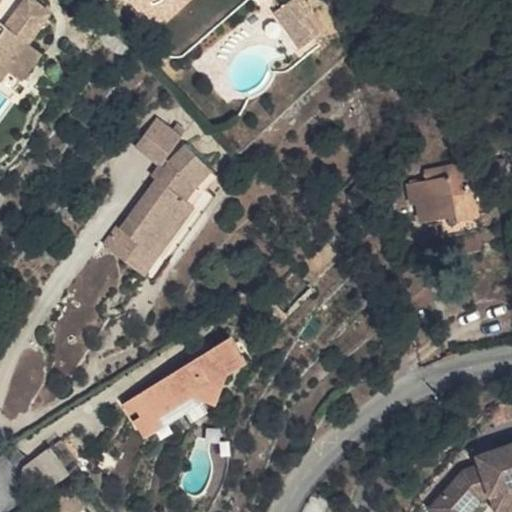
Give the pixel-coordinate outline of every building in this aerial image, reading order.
[(122,0),(158,38),(175,20),(165,9),(175,0),(122,0)] [(213,0),(175,0),(165,9),(175,20),(158,38),(165,46),(213,0)] [(341,34),(310,3),(288,23),(318,55),(341,34)] [(0,39),(5,43),(31,9),(24,4),(3,34),(0,36),(0,39)] [(0,18),(6,10),(0,5),(0,88),(4,91),(13,80),(32,53),(52,25),(31,9),(5,43),(0,39),(0,36),(3,33),(0,30),(0,18)] [(45,64),(32,53),(13,80),(27,90),(45,64)] [(167,161),(184,136),(158,118),(138,147),(164,165),(167,161)] [(187,199),(212,171),(188,146),(170,164),(157,179),(121,228),(157,255),(195,206),(187,199)] [(157,179),(170,164),(167,161),(164,165),(153,175),(157,179)] [(451,173),(410,182),(414,198),(423,196),(427,216),(461,208),(463,216),(483,212),(473,163),(450,168),(451,173)] [(157,255),(121,228),(117,225),(102,243),(155,280),(216,198),(210,192),(219,177),(212,171),(187,199),(195,206),(157,255)] [(236,334),(125,403),(133,416),(150,406),(160,421),(196,398),(207,400),(226,405),(234,372),(237,361),(249,354),(236,334)] [(249,354),(237,361),(234,372),(259,373),(249,354)] [(147,438),(207,400),(196,398),(160,421),(150,406),(133,416),(147,438)] [(42,454),(52,466),(53,465),(62,477),(81,463),(62,439),(42,454)] [(511,440),(477,453),(480,462),(464,468),(432,507),(438,511),(471,511),(485,497),(491,495),(511,487),(511,440)] [(511,487),(491,495),(497,511),(511,505),(511,487)]
